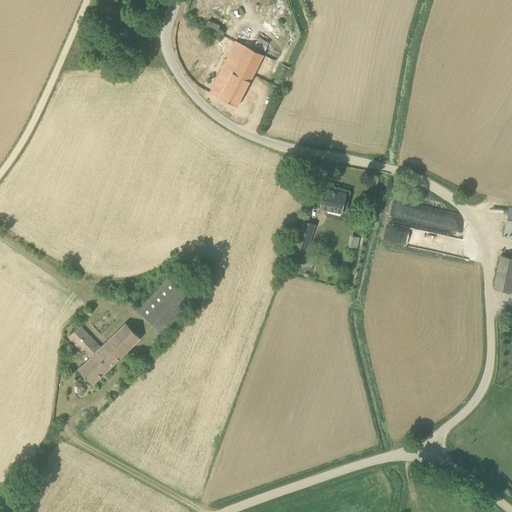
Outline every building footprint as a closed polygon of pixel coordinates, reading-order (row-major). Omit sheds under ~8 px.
[(209,20),(207,25),(219,28),(220,24),(209,20)] [(259,36),(253,47),(265,53),(270,42),(259,36)] [(236,41),(220,72),(230,77),(220,98),(237,107),(264,55),(236,41)] [(347,194),(338,192),(324,189),(320,208),(342,213),(347,194)] [(392,201),(388,222),(443,235),(445,229),(459,232),(463,217),(392,201)] [(316,225),(303,220),(293,246),(306,251),(316,225)] [(511,257),(500,255),(494,288),(511,292),(511,290),(511,257)] [(138,310),(153,325),(162,333),(198,293),(174,271),(138,310)] [(91,358),(78,370),(92,384),(140,338),(126,324),(101,348),(80,326),(69,337),(86,354),(87,353),(91,358)]
